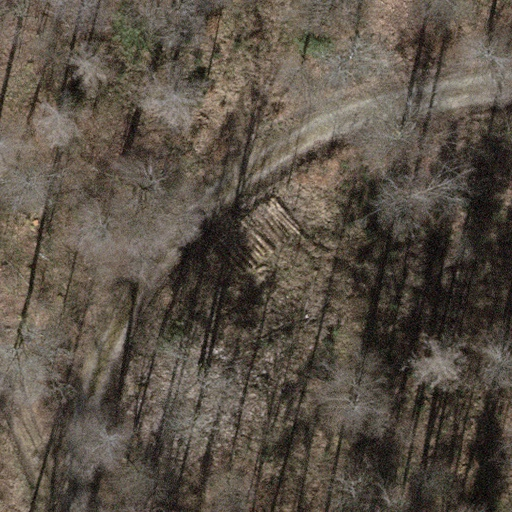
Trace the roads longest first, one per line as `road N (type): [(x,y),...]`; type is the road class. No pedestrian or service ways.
road 1 (track): [(88,511),(117,324),(231,197),(388,94),(511,78)]
road 2 (track): [(0,320),(70,511)]
